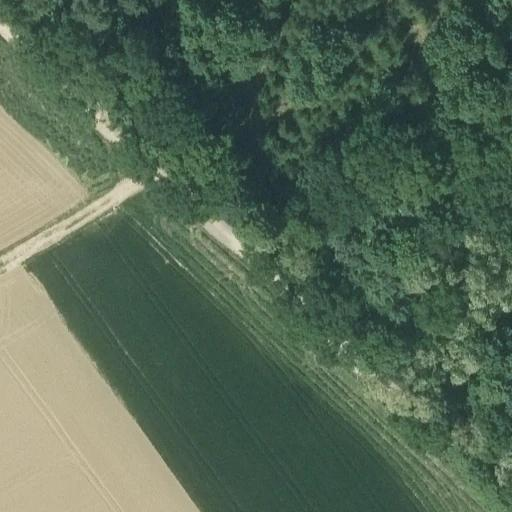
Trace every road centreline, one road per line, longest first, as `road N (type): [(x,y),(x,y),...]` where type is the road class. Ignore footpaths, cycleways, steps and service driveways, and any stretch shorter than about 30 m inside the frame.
road 1 (track): [(511,502),(0,19)]
road 2 (track): [(0,262),(165,171)]
